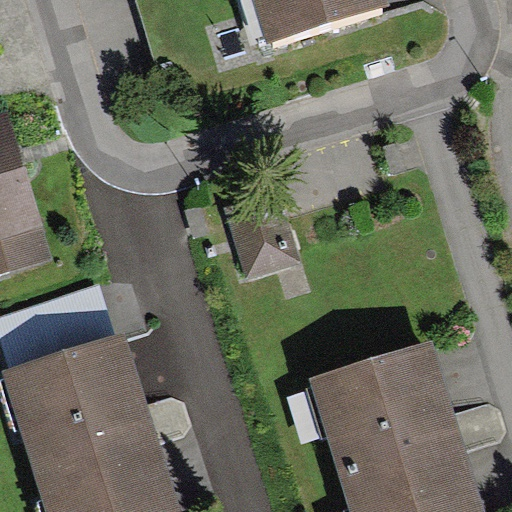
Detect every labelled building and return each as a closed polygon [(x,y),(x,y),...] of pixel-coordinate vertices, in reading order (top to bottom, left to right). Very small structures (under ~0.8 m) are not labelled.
[(250,0),(267,57),(389,20),(383,0),(250,0)] [(10,119),(0,122),(0,280),(55,264),(10,119)] [(229,226),(247,284),(302,267),(285,210),(229,226)] [(0,322),(0,345),(11,381),(118,346),(101,288),(0,322)] [(11,381),(2,383),(43,511),(179,511),(125,344),(118,346),(11,381)] [(481,511),(433,352),(308,389),(344,511),(481,511)]
